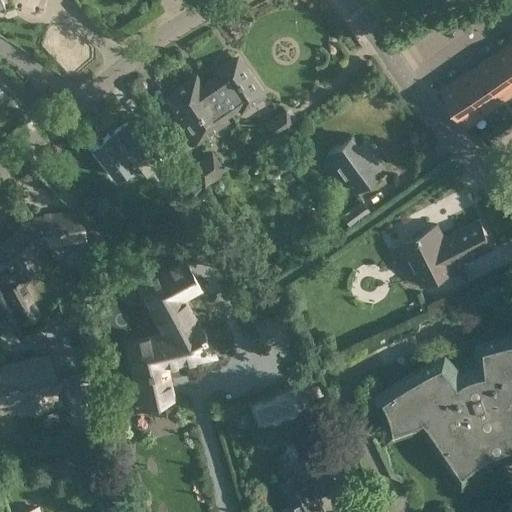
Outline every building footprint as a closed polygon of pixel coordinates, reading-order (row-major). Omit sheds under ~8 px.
[(511,41),(496,53),(511,74),(511,41)] [(511,74),(496,53),(478,65),(502,98),(511,91),(511,74)] [(216,76),(208,81),(228,110),(236,104),(239,108),(259,94),(235,58),(214,72),(216,76)] [(478,65),(460,77),(485,110),(502,98),(478,65)] [(200,87),(193,77),(165,96),(194,139),(222,119),(220,115),(228,110),(208,81),(200,87)] [(460,77),(443,89),(466,123),(485,110),(460,77)] [(294,122),(284,108),(261,124),(271,138),(294,122)] [(90,145),(115,177),(131,164),(133,167),(137,163),(146,175),(163,162),(151,147),(153,145),(130,115),(109,132),(108,131),(90,145)] [(505,118),(495,125),(500,132),(510,125),(505,118)] [(495,125),(485,132),(490,139),(500,132),(495,125)] [(356,145),(348,136),(324,153),(351,190),(382,168),(362,140),(356,145)] [(188,164),(203,185),(224,171),(209,149),(188,164)] [(203,192),(181,160),(167,170),(182,192),(170,201),(174,207),(203,192)] [(368,212),(359,200),(339,215),(348,226),(368,212)] [(63,213),(25,220),(36,247),(83,237),(82,232),(69,221),(65,222),(63,213)] [(36,247),(25,220),(24,221),(19,225),(19,229),(0,241),(0,252),(9,267),(0,274),(0,287),(8,304),(17,320),(33,311),(14,276),(30,265),(23,254),(36,247)] [(115,239),(97,220),(86,230),(104,249),(115,239)] [(443,240),(436,225),(399,243),(406,257),(407,257),(414,270),(413,271),(420,285),(457,267),(456,265),(492,247),(478,220),(454,232),(454,234),(443,240)] [(144,253),(154,273),(136,283),(161,331),(123,339),(139,406),(172,398),(165,367),(214,355),(211,350),(213,348),(195,316),(193,317),(183,297),(201,288),(185,256),(181,258),(170,239),(144,253)] [(280,311),(254,324),(265,345),(271,341),(272,343),(291,333),(280,311)] [(391,387),(393,390),(382,399),(392,429),(393,429),(393,421),(417,418),(424,426),(440,450),(438,451),(438,452),(449,450),(467,468),(461,473),(462,474),(487,456),(484,441),(488,440),(483,428),(477,415),(492,409),(497,422),(502,435),(505,433),(511,444),(511,334),(499,337),(481,343),(482,358),(484,372),(477,373),(476,382),(470,384),(463,379),(458,383),(449,371),(440,359),(423,368),(405,378),(391,387)] [(9,409),(57,398),(47,352),(0,361),(0,402),(6,401),(9,409)] [(68,375),(74,401),(92,397),(86,371),(68,375)] [(318,383),(303,389),(308,400),(323,394),(318,383)] [(350,456),(336,428),(316,438),(322,449),(327,446),(336,463),(350,456)] [(294,486),(289,477),(279,482),(284,492),(286,490),(289,496),(287,497),(292,506),(281,511),(321,511),(319,508),(321,507),(315,496),(328,489),(335,485),(322,460),(305,469),(312,483),(302,489),(296,492),(294,489),(293,486),(294,486)]
